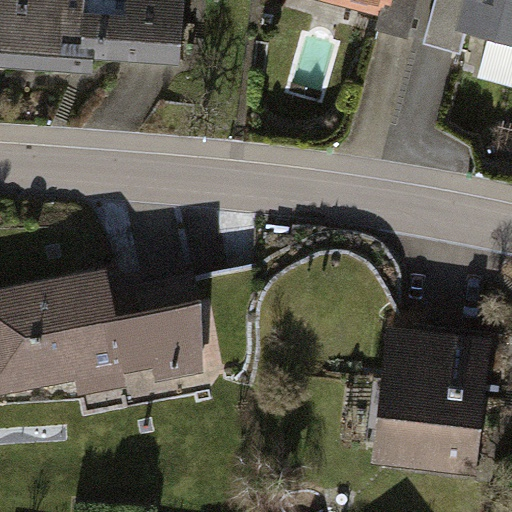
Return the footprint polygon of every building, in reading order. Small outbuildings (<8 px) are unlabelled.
[(125,26),(217,30),(217,0),(36,0),(35,38),(125,41),(125,26)] [(343,0),(399,18),(404,0),(343,0)] [(511,39),(511,0),(475,0),(468,28),(511,39)] [(88,399),(215,370),(193,276),(121,293),(113,262),(0,288),(0,400),(84,381),(88,399)] [(380,450),(482,467),(501,350),(399,333),(380,450)]
